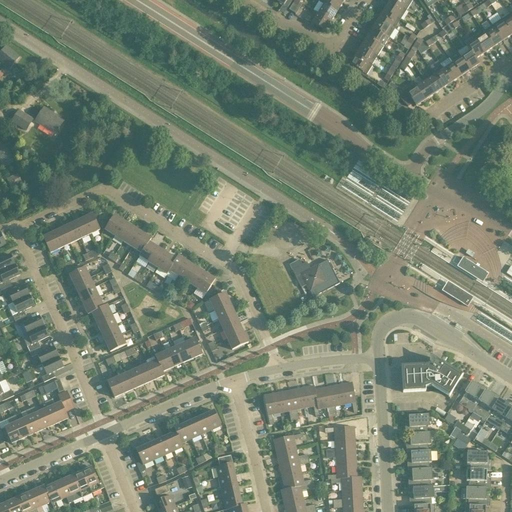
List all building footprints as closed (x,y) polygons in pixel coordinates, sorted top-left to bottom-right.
[(289,10),(296,15),(302,4),(300,3),(295,0),(289,10)] [(320,0),(319,2),(324,5),(336,13),(342,4),(335,0),(320,0)] [(412,2),(409,0),(390,0),(390,1),(406,11),(412,2)] [(397,18),(400,20),(406,11),(390,1),(384,10),(397,18)] [(324,5),(318,14),(331,22),(336,13),(324,5)] [(477,15),(482,12),(479,7),(474,11),(470,13),(473,17),(473,18),(477,15)] [(395,28),(392,27),(397,18),(384,10),(378,19),(394,29),(395,28)] [(315,11),(308,21),(325,32),(331,22),(318,14),(315,11)] [(488,19),(492,25),(500,19),(497,14),(488,19)] [(501,20),(511,36),(511,35),(511,17),(510,14),(501,20)] [(427,17),(429,20),(425,23),(428,27),(434,23),(429,15),(427,17)] [(373,28),(386,36),(389,38),(394,29),(378,19),(373,28)] [(492,26),(502,42),(511,36),(501,20),(492,26)] [(483,32),(493,48),(502,42),(492,26),(483,32)] [(389,38),(386,36),(373,28),(367,38),(383,48),(389,38)] [(493,48),(483,32),(485,35),(476,41),(484,54),(493,48)] [(473,37),(464,43),(470,52),(475,60),(475,59),(484,54),(476,41),(473,37)] [(361,47),(374,55),(377,57),(383,48),(367,38),(361,47)] [(372,66),(372,65),(377,57),(374,55),(361,47),(355,56),(372,66)] [(0,56),(0,63),(1,65),(0,65),(0,78),(3,76),(5,76),(9,71),(19,59),(6,49),(0,56)] [(461,58),(470,71),(479,65),(475,59),(475,60),(470,52),(461,58)] [(350,65),(366,76),(372,66),(355,56),(350,65)] [(470,71),(461,58),(452,64),(461,77),(470,71)] [(449,59),(440,64),(440,65),(452,83),(461,77),(452,64),(449,59)] [(404,71),(408,65),(404,62),(400,68),(404,71)] [(437,69),(432,73),(434,76),(443,89),(452,83),(440,65),(440,64),(438,62),(434,64),(437,69)] [(388,71),(389,71),(393,74),(397,69),(392,66),(388,71)] [(426,75),(423,77),(426,82),(425,82),(434,95),(443,89),(434,76),(429,79),(426,75)] [(434,95),(425,82),(416,88),(425,101),(434,95)] [(408,107),(413,103),(415,107),(425,101),(416,88),(414,84),(405,91),(407,94),(400,98),(408,107)] [(34,119),(18,109),(11,121),(26,131),(34,119)] [(44,109),(35,123),(55,136),(64,122),(44,109)] [(8,149),(0,153),(0,161),(3,168),(15,162),(8,149)] [(343,190),(399,220),(410,200),(410,197),(404,194),(399,194),(392,190),(388,198),(384,204),(381,202),(381,184),(378,189),(378,197),(372,197),(372,189),(363,184),(351,184),(354,179),(353,178),(353,167),(343,185),(343,190)] [(6,179),(10,189),(22,184),(18,174),(6,179)] [(92,215),(82,219),(89,235),(99,231),(92,215)] [(123,222),(114,216),(104,230),(114,236),(123,222)] [(82,219),(72,224),(80,240),(89,235),(82,219)] [(123,242),(133,227),(123,222),(114,236),(123,242)] [(72,224),(62,229),(70,244),(80,240),(72,224)] [(132,248),(142,233),(133,227),(123,242),(132,248)] [(62,229),(53,233),(60,249),(70,244),(62,229)] [(42,238),(50,254),(60,249),(53,233),(42,238)] [(149,243),(151,239),(142,233),(132,248),(141,254),(149,242),(149,243)] [(139,257),(148,263),(158,248),(149,243),(149,242),(141,254),(139,257)] [(148,263),(157,269),(167,254),(158,248),(148,263)] [(157,269),(167,275),(169,271),(176,260),(167,254),(157,269)] [(0,271),(15,265),(10,255),(0,259),(0,271)] [(178,256),(176,260),(169,271),(178,277),(187,262),(178,256)] [(485,279),(488,274),(463,258),(461,261),(460,263),(485,279)] [(305,283),(313,298),(340,284),(328,261),(316,267),(301,275),(305,283)] [(187,283),(196,268),(187,262),(178,277),(187,283)] [(9,280),(19,275),(15,265),(0,271),(0,290),(0,291),(11,285),(9,280)] [(85,268),(69,276),(74,286),(90,278),(85,268)] [(196,289),(205,274),(196,268),(187,283),(196,289)] [(196,289),(205,295),(215,280),(205,274),(196,289)] [(90,278),(74,286),(78,295),(94,288),(90,278)] [(213,286),(218,293),(223,290),(218,283),(213,286)] [(24,286),(14,291),(11,285),(0,291),(7,306),(29,296),(24,286)] [(470,303),(471,302),(445,286),(442,290),(442,291),(467,307),(470,303)] [(99,298),(94,288),(78,295),(83,305),(99,298)] [(209,301),(214,311),(230,303),(225,293),(209,301)] [(23,311),(34,306),(29,296),(7,306),(15,321),(26,316),(23,311)] [(104,308),(103,307),(99,298),(83,305),(88,315),(91,314),(91,313),(104,308)] [(191,311),(195,306),(189,303),(186,308),(191,311)] [(214,311),(218,321),(234,313),(230,303),(214,311)] [(104,308),(91,313),(91,314),(96,323),(112,316),(107,305),(103,307),(104,308)] [(218,321),(223,331),(239,323),(234,313),(218,321)] [(17,327),(22,324),(27,334),(44,327),(39,316),(28,321),(26,316),(15,321),(17,327)] [(96,323),(100,333),(116,325),(112,316),(96,323)] [(183,329),(182,325),(187,323),(186,321),(176,325),(179,330),(183,329)] [(199,324),(202,332),(208,330),(204,322),(199,324)] [(223,331),(227,341),(243,333),(239,323),(223,331)] [(100,333),(105,343),(121,335),(116,325),(100,333)] [(38,342),(48,337),(44,327),(27,334),(32,344),(27,347),(29,352),(40,347),(38,342)] [(232,351),(248,343),(243,333),(227,341),(232,351)] [(105,343),(110,353),(126,345),(121,335),(105,343)] [(195,339),(185,343),(192,360),(202,355),(195,339)] [(208,344),(211,352),(217,349),(213,342),(208,344)] [(175,348),(182,364),(192,360),(185,343),(175,348)] [(32,357),(37,355),(42,365),(58,357),(53,347),(43,352),(40,347),(29,352),(32,357)] [(165,352),(172,368),(182,364),(175,348),(165,352)] [(164,376),(163,373),(172,368),(165,352),(155,357),(164,376)] [(44,383),(55,378),(52,373),(63,368),(58,357),(42,365),(46,375),(41,378),(44,383)] [(115,363),(113,357),(105,360),(107,366),(115,363)] [(155,357),(156,360),(147,365),(154,381),(164,376),(155,357)] [(449,397),(463,375),(440,361),(439,363),(430,358),(431,364),(424,367),(424,365),(401,367),(403,393),(425,392),(425,388),(431,386),(431,387),(449,397)] [(137,369),(144,385),(154,381),(147,365),(137,369)] [(18,368),(12,370),(14,376),(20,373),(18,368)] [(127,373),(134,389),(144,385),(137,369),(127,373)] [(26,383),(33,380),(29,371),(22,374),(26,383)] [(117,378),(124,394),(134,389),(127,373),(117,378)] [(107,382),(114,398),(124,394),(117,378),(107,382)] [(58,393),(63,391),(59,380),(54,382),(58,393)] [(357,412),(356,403),(352,384),(339,386),(343,406),(352,404),(353,413),(357,412)] [(472,413),(485,393),(487,390),(477,384),(475,387),(471,384),(465,394),(458,404),(472,413)] [(11,391),(4,394),(0,385),(0,397),(2,402),(14,396),(11,391)] [(327,389),(332,418),(336,417),(335,408),(343,406),(339,386),(327,389)] [(301,389),(305,409),(313,407),(315,417),(319,416),(318,411),(315,391),(314,387),(301,389)] [(289,392),(294,421),(298,420),(296,411),(305,409),(301,389),(289,392)] [(332,418),(327,389),(315,391),(318,411),(326,409),(328,418),(332,418)] [(57,396),(60,403),(55,405),(53,399),(48,401),(58,423),(68,419),(65,413),(73,409),(67,392),(57,396)] [(276,394),(280,414),(288,412),(290,421),(294,421),(289,392),(276,394)] [(486,422),(499,401),(500,399),(490,393),(489,395),(485,393),(472,413),(486,422)] [(273,425),(271,415),(280,414),(276,394),(264,397),(269,425),(273,425)] [(44,403),(47,409),(42,411),(49,427),(58,423),(48,401),(44,403)] [(499,430),(511,410),(511,406),(504,401),(502,404),(499,401),(486,422),(499,430)] [(36,414),(34,408),(30,410),(40,432),(49,427),(42,411),(36,414)] [(26,411),(28,417),(23,420),(30,436),(40,432),(30,410),(26,411)] [(511,438),(511,410),(499,430),(511,438)] [(221,427),(214,411),(204,416),(210,431),(221,427)] [(448,414),(445,419),(452,423),(455,419),(448,414)] [(425,434),(425,428),(429,427),(428,415),(408,416),(409,428),(405,428),(405,435),(410,435),(409,435),(425,434)] [(18,422),(15,416),(11,418),(21,440),(30,436),(23,420),(18,422)] [(210,431),(204,416),(194,420),(201,436),(210,431)] [(10,425),(4,428),(11,444),(21,440),(11,418),(7,420),(10,425)] [(201,436),(194,420),(184,424),(191,440),(201,436)] [(461,431),(464,427),(457,422),(454,427),(461,431)] [(183,448),(181,444),(191,440),(184,424),(174,429),(182,448),(183,448)] [(464,427),(461,431),(468,436),(471,431),(464,427)] [(324,434),(334,433),(334,442),(354,441),(353,428),(324,429),(324,434)] [(174,429),(175,433),(166,437),(173,452),(182,448),(174,429)] [(426,452),(426,446),(430,445),(430,433),(425,434),(409,435),(410,435),(410,446),(406,446),(406,453),(411,453),(426,452)] [(456,438),(461,441),(467,445),(470,440),(460,433),(456,438)] [(302,434),(293,436),(274,441),(277,453),(296,449),(294,440),(303,438),(302,434)] [(173,452),(166,437),(156,441),(163,457),(173,452)] [(484,439),(481,444),(488,448),(491,444),(484,439)] [(163,457),(156,441),(146,446),(153,461),(163,457)] [(326,455),(355,454),(354,441),(334,442),(335,450),(325,451),(326,455)] [(495,453),(498,448),(491,444),(488,448),(495,453)] [(136,450),(143,466),(153,461),(146,446),(136,450)] [(279,466),(308,459),(307,455),(298,457),(296,449),(277,453),(279,466)] [(428,470),(428,469),(427,463),(431,463),(431,451),(426,452),(411,453),(411,464),(407,464),(407,471),(412,471),(428,470)] [(469,470),(486,471),(491,471),(491,464),(487,464),(487,453),(467,452),(467,464),(469,464),(469,470)] [(211,458),(208,453),(199,458),(201,464),(211,458)] [(336,468),(356,467),(355,454),(326,455),(326,459),(335,459),(336,468)] [(218,479),(234,475),(230,456),(217,459),(219,467),(215,468),(218,479)] [(282,478),(302,473),(300,465),(309,463),(308,459),(279,466),(282,478)] [(331,481),(361,479),(361,478),(356,478),(356,467),(336,468),(336,475),(327,476),(327,480),(331,480),(331,481)] [(101,490),(98,484),(91,468),(82,472),(91,494),(101,490)] [(429,488),(429,487),(428,481),(433,481),(432,469),(428,469),(428,470),(412,471),(412,482),(408,482),(408,489),(413,489),(429,488)] [(468,488),(486,489),(490,489),(490,482),(486,482),(486,471),(469,470),(466,470),(466,482),(468,482),(468,488)] [(82,498),(91,494),(82,472),(72,476),(82,498)] [(302,473),(282,478),(285,490),(309,485),(314,484),(313,480),(304,482),(302,473)] [(234,475),(218,479),(220,489),(237,485),(234,475)] [(73,502),(82,498),(72,476),(63,480),(73,502)] [(182,479),(184,486),(190,483),(188,477),(182,479)] [(342,493),(362,492),(361,479),(331,481),(332,484),(341,484),(342,493)] [(66,498),(69,504),(73,502),(63,480),(54,484),(61,501),(66,498)] [(58,509),(55,503),(61,501),(54,484),(45,488),(44,489),(54,511),(58,509)] [(237,485),(220,489),(223,500),(239,496),(237,485)] [(284,504),(303,499),(301,491),(310,489),(309,485),(285,490),(281,491),(284,504)] [(166,486),(154,490),(157,497),(168,492),(166,486)] [(47,505),(49,511),(50,511),(54,511),(44,489),(45,488),(44,487),(34,491),(41,507),(47,505)] [(430,506),(430,505),(430,499),(434,499),(433,487),(429,487),(429,488),(413,489),(413,500),(409,500),(409,507),(414,507),(430,506)] [(468,506),(485,507),(489,507),(490,500),(486,500),(486,489),(468,488),(466,488),(465,500),(468,500),(468,506)] [(37,511),(36,509),(41,507),(34,491),(25,495),(32,511),(37,511)] [(333,507),(362,505),(362,492),(342,493),(342,500),(333,501),(333,507)] [(32,511),(25,495),(15,499),(21,511),(32,511)] [(171,496),(155,502),(158,511),(160,511),(175,506),(171,496)] [(239,496),(223,500),(225,510),(246,506),(246,505),(242,506),(239,496)] [(21,511),(15,499),(6,503),(10,511),(21,511)] [(285,511),(302,511),(315,509),(314,506),(314,505),(305,507),(303,499),(284,504),(285,511)] [(110,502),(98,507),(99,511),(106,511),(112,510),(110,502)] [(0,505),(0,511),(10,511),(6,503),(0,505)]
